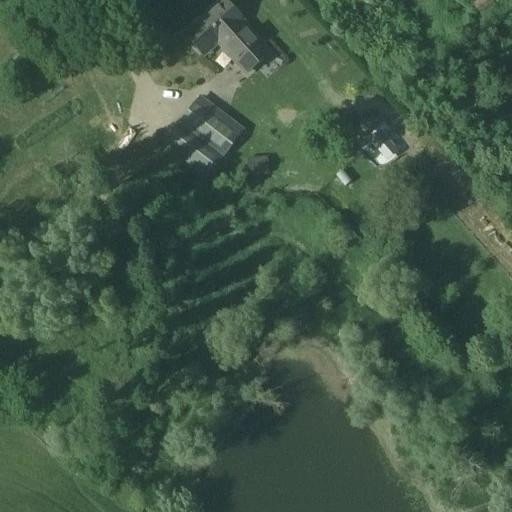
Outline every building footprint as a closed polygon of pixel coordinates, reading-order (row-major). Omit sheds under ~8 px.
[(225,39),(245,61),(245,60),(253,68),(268,54),(261,46),(262,45),(242,23),(244,22),(223,0),(220,0),(184,34),(205,57),(225,39)] [(476,17),(497,1),(496,0),(478,0),(468,8),(476,17)] [(488,121),(490,102),(464,100),(462,118),(488,121)] [(239,132),(198,101),(165,143),(206,174),(239,132)] [(400,152),(380,131),(369,142),(371,144),(380,153),(388,162),(400,152)] [(269,176),(268,158),(247,159),(248,176),(269,176)] [(352,182),(343,171),(336,177),(345,188),(352,182)]
